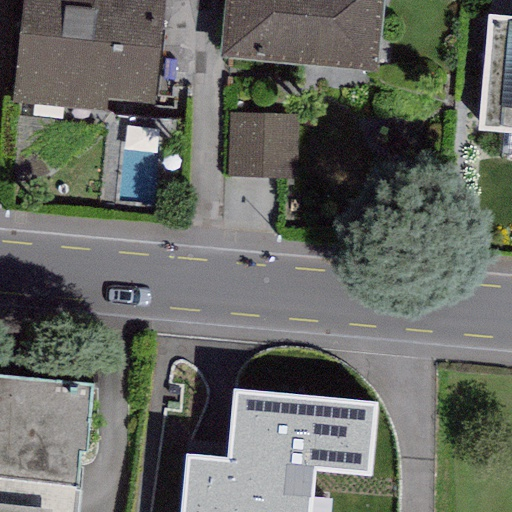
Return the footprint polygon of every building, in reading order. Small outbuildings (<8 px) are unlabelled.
[(20,0),(13,101),(82,106),(90,0),(20,0)] [(160,0),(90,0),(82,106),(106,108),(107,96),(153,99),(160,0)] [(241,0),(238,71),(392,80),(396,0),(241,0)] [(511,129),(511,14),(486,13),(480,128),(511,129)] [(239,176),(311,177),(311,117),(240,116),(239,176)] [(0,511),(77,511),(90,378),(0,370),(0,511)] [(348,415),(175,391),(157,511),(259,511),(265,471),(338,481),(348,415)]
